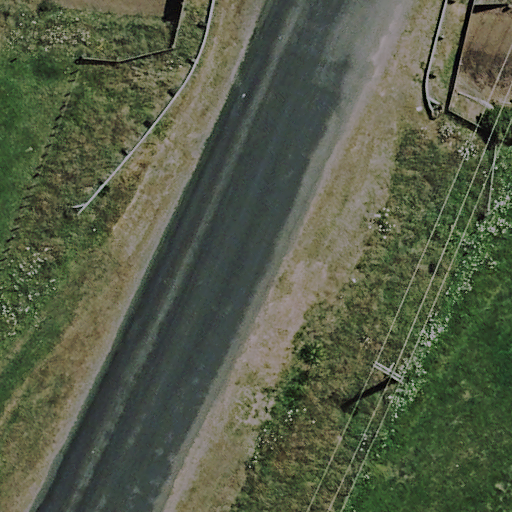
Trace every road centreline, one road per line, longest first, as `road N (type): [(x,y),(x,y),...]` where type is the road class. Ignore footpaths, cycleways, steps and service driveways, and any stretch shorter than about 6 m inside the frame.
road 1 (unclassified): [(387,0),(141,511)]
road 2 (track): [(319,0),(511,31)]
